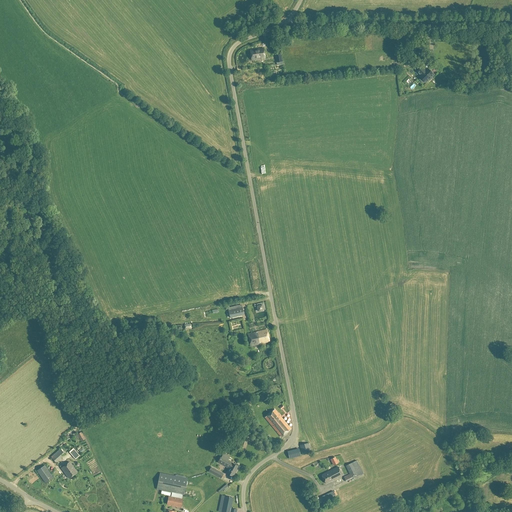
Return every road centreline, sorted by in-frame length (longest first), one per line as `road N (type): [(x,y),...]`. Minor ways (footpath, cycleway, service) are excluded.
road 1 (unclassified): [(245,511),(247,478),(296,431),(229,57),(300,0)]
road 2 (track): [(511,23),(286,18)]
